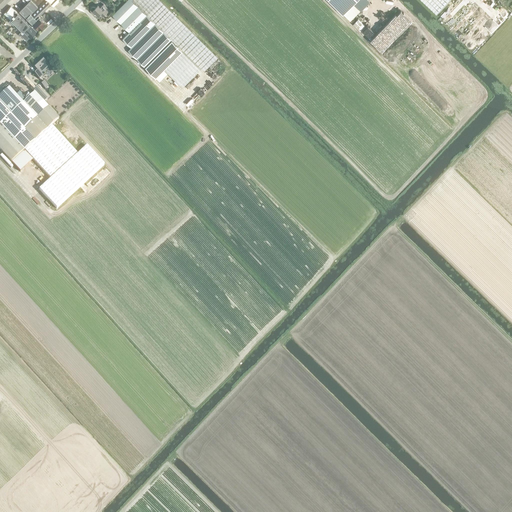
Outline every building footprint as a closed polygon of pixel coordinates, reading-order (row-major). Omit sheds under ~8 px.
[(0,0),(0,9),(9,0),(0,0)] [(59,0),(28,0),(19,11),(25,17),(38,30),(45,23),(38,17),(52,2),(54,5),(59,0)] [(128,50),(159,81),(163,78),(159,75),(165,69),(182,86),(198,70),(201,68),(190,57),(183,50),(132,0),(126,0),(112,15),(130,32),(123,39),(131,47),(128,50)] [(159,0),(132,0),(183,50),(190,57),(201,68),(203,71),(217,57),(203,43),(159,0)] [(328,0),(343,14),(356,0),(328,0)] [(421,0),(436,14),(449,0),(421,0)] [(100,8),(98,5),(95,7),(94,7),(94,6),(93,6),(92,6),(91,7),(91,8),(90,8),(90,9),(90,10),(91,11),(94,15),(96,12),(98,15),(101,12),(103,15),(109,10),(103,4),(101,6),(101,7),(100,8)] [(15,24),(22,30),(18,34),(21,37),(22,36),(26,40),(29,37),(30,38),(36,31),(29,24),(17,12),(11,5),(3,13),(1,16),(1,17),(0,16),(0,18),(3,22),(5,20),(6,21),(7,20),(13,26),(15,24)] [(37,71),(34,74),(39,80),(43,76),(41,74),(49,66),(43,60),(34,68),(37,71)] [(48,86),(43,81),(40,84),(45,89),(48,86)] [(0,124),(0,149),(20,172),(33,160),(24,151),(25,150),(51,179),(39,190),(57,209),(104,165),(86,146),(78,154),(52,125),(59,119),(35,92),(23,103),(9,88),(0,96),(0,102),(11,114),(0,124)]
